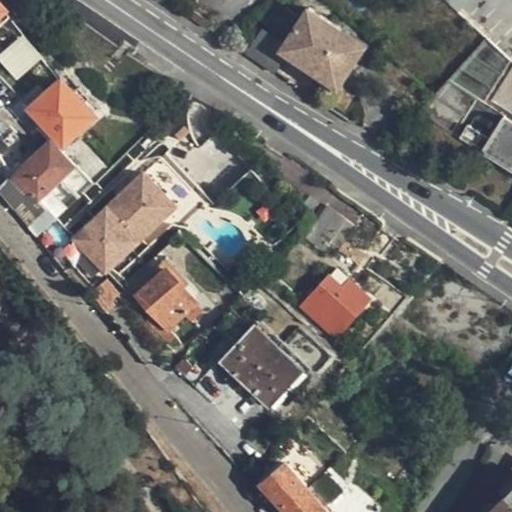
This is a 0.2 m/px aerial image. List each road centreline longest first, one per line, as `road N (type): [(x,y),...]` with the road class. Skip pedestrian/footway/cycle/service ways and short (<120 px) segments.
road 1 (residential): [(0,235),(248,511)]
road 2 (secondary): [(218,74),(511,288)]
road 3 (secondary): [(511,248),(218,74)]
road 4 (residential): [(427,511),(511,383)]
road 5 (secondary): [(115,0),(218,74)]
